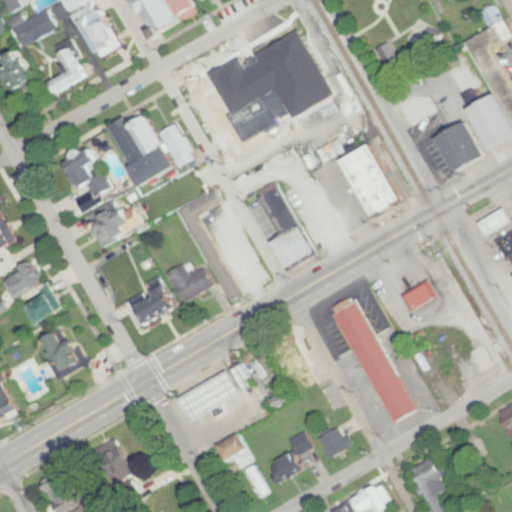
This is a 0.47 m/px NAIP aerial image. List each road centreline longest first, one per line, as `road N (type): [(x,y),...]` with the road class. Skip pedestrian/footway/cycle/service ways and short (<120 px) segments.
road 1 (primary): [(0,468),(445,210)]
road 2 (residential): [(416,511),(161,71)]
road 3 (residential): [(224,511),(0,125)]
road 4 (residential): [(511,325),(324,0)]
road 5 (residential): [(288,511),(511,377)]
road 6 (residential): [(0,164),(161,71)]
road 7 (residential): [(161,71),(276,0)]
